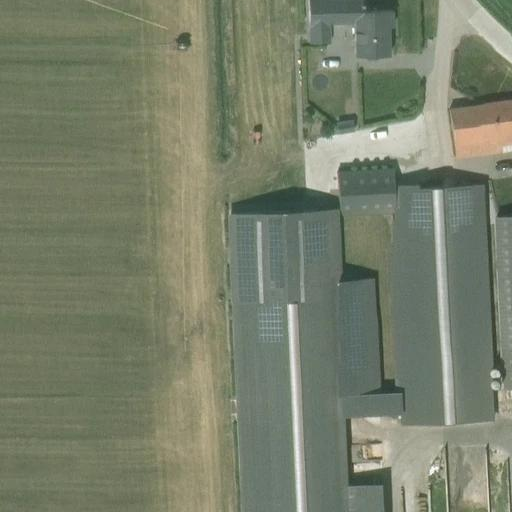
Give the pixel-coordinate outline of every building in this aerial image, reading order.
[(352,54),(385,54),(386,33),(385,33),(386,26),(390,26),(390,8),(362,8),(362,0),(325,0),(325,22),(352,23),(352,54)] [(511,99),(447,108),(454,158),(511,150),(511,99)] [(391,167),(335,170),(337,214),(391,212),(400,392),(342,395),(343,417),(401,415),(402,425),(494,421),(482,183),(421,186),(420,182),(392,184),(391,167)] [(333,207),(226,214),(238,511),(348,511),(343,417),(342,395),(333,207)] [(511,215),(497,216),(504,388),(511,387),(511,215)]
